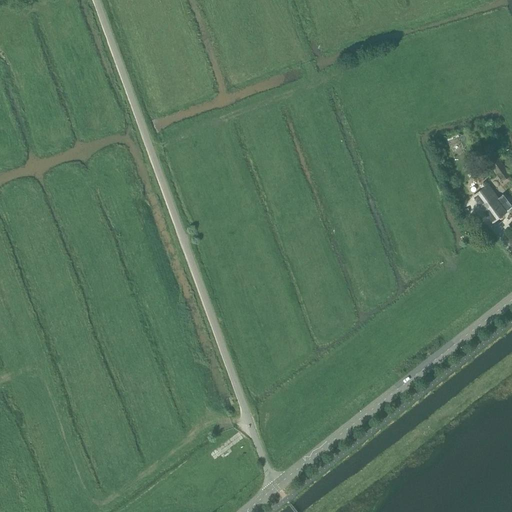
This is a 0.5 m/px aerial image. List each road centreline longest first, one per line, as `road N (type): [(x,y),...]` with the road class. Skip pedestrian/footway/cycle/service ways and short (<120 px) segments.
road 1 (unclassified): [(274,486),(97,0)]
road 2 (tertiary): [(274,486),(511,299)]
